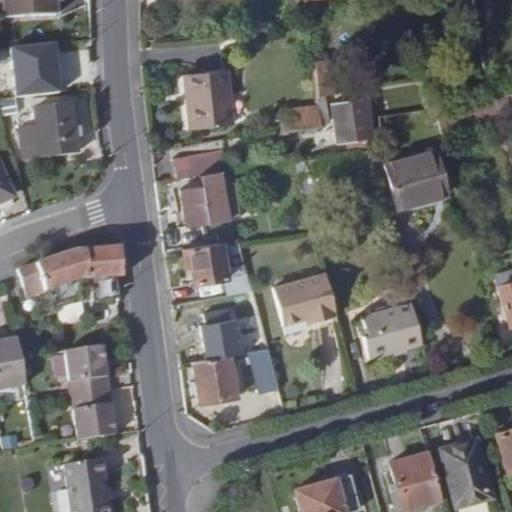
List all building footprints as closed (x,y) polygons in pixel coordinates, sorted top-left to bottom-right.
[(1,0),(3,20),(56,16),(55,4),(64,4),(63,0),(1,0)] [(56,42),(10,47),(16,98),(61,93),(56,42)] [(310,63),(313,86),(331,83),(329,61),(310,63)] [(225,71),(183,76),(190,131),(231,126),(225,71)] [(448,104),(434,107),(433,107),(438,127),(497,116),(492,97),(488,98),(448,104)] [(359,98),(328,104),(335,143),(366,137),(359,98)] [(279,112),(283,132),(317,127),(315,106),(279,112)] [(30,145),(32,159),(73,155),(68,108),(27,113),(30,145)] [(17,160),(32,159),(30,145),(16,146),(17,160)] [(366,148),(312,157),(315,170),(324,168),(353,164),(358,184),(375,180),(366,148)] [(396,206),(444,193),(432,150),(384,165),(396,206)] [(170,162),(173,181),(225,172),(222,153),(170,162)] [(312,157),(292,161),(301,192),(328,187),(324,168),(315,170),(312,157)] [(0,202),(10,198),(0,174),(0,202)] [(231,181),(219,184),(225,220),(237,218),(231,181)] [(225,220),(219,184),(177,191),(183,227),(225,220)] [(446,201),(444,193),(396,206),(398,214),(446,201)] [(236,277),(238,286),(240,293),(251,290),(238,241),(226,243),(236,277)] [(219,244),(180,251),(181,259),(188,257),(192,284),(224,279),(219,244)] [(120,278),(118,248),(74,252),(72,252),(17,271),(26,297),(80,280),(83,279),(84,281),(120,278)] [(496,286),(511,281),(511,268),(492,274),(496,286)] [(317,322),(335,317),(323,272),(273,286),(284,326),(305,320),(315,317),(317,322)] [(236,277),(224,279),(225,288),(238,286),(236,277)] [(506,326),(511,324),(511,281),(496,286),(506,326)] [(403,349),(420,344),(409,302),(360,316),(365,335),(361,337),(367,359),(392,353),(391,349),(402,345),(403,349)] [(81,305),(57,311),(59,330),(83,326),(81,305)] [(191,320),(192,355),(236,353),(234,318),(191,320)] [(0,383),(19,380),(15,359),(11,335),(0,336),(0,383)] [(74,438),(111,434),(109,419),(105,419),(104,413),(109,412),(106,389),(103,366),(97,367),(96,359),(103,358),(101,345),(62,351),(68,395),(74,438)] [(404,354),(403,349),(402,345),(391,349),(392,353),(394,358),(404,354)] [(258,394),(277,389),(266,349),(247,353),(258,394)] [(227,356),(190,363),(197,404),(235,397),(227,356)] [(511,428),(494,434),(504,472),(511,469),(511,428)] [(471,439),(436,450),(454,507),(487,497),(471,439)] [(399,511),(438,500),(425,453),(387,463),(399,511)] [(347,475),(293,490),(298,511),(347,511),(357,509),(347,475)] [(101,511),(99,484),(69,487),(71,511),(101,511)]
